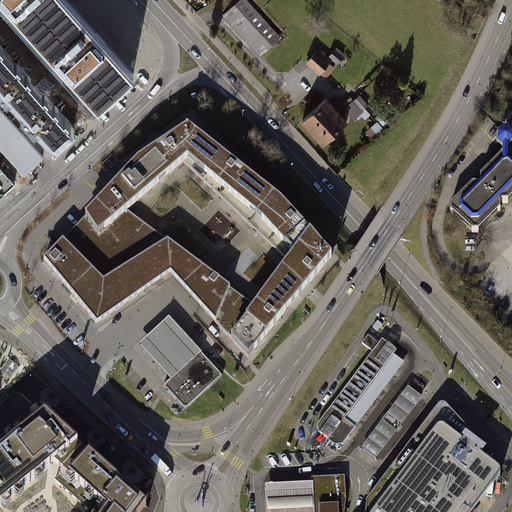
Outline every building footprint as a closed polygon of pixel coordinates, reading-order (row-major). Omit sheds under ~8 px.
[(76,0),(12,0),(102,97),(137,66),(76,0)] [(246,0),(240,0),(224,15),(259,54),(279,36),(246,0)] [(0,33),(0,71),(56,134),(75,118),(0,33)] [(337,46),(328,57),(332,60),(337,64),(346,54),(337,46)] [(318,48),(305,62),(319,74),(321,72),(330,62),(332,60),(328,57),(318,48)] [(330,62),(321,72),(326,77),(335,67),(330,62)] [(340,105),(354,120),(357,117),(362,122),(371,114),(365,107),(368,104),(359,94),(354,99),(350,95),(340,105)] [(326,98),(302,120),(323,143),(347,121),(326,98)] [(0,143),(25,171),(45,154),(0,104),(0,143)] [(377,120),(365,131),(372,140),(385,130),(377,120)] [(138,161),(85,216),(98,237),(128,212),(186,162),(259,220),(293,255),(254,306),(229,339),(248,358),(282,316),(310,282),(331,256),(297,219),(274,194),(187,128),(164,144),(138,161)] [(503,150),(503,155),(450,208),(475,234),(511,196),(511,159),(508,156),(508,150),(511,146),(511,132),(509,129),(503,129),(497,136),(497,144),(503,150)] [(0,193),(17,179),(0,160),(0,193)] [(85,216),(62,239),(103,282),(167,241),(128,212),(98,237),(85,216)] [(62,239),(43,260),(96,323),(169,272),(217,323),(230,287),(167,241),(103,282),(62,239)] [(254,306),(230,287),(217,323),(229,339),(254,306)] [(138,345),(170,380),(200,352),(201,351),(169,316),(138,345)] [(396,351),(382,340),(379,343),(368,335),(362,343),(373,352),(317,425),(318,433),(334,445),(343,445),(405,363),(394,355),(396,351)] [(200,352),(170,380),(163,386),(185,409),(222,376),(200,352)] [(409,388),(363,449),(375,458),(421,397),(409,388)] [(365,511),(471,511),(500,474),(500,471),(498,467),(462,440),(470,431),(442,402),(366,501),(365,511)] [(24,431),(0,449),(26,484),(51,465),(54,463),(78,444),(44,415),(24,431)] [(80,447),(78,444),(54,463),(58,466),(62,470),(55,480),(88,510),(86,511),(143,511),(147,507),(88,454),(80,447)] [(0,505),(1,505),(26,484),(0,449),(0,505)] [(344,511),(346,499),(345,476),(312,477),(312,482),(313,511),(344,511)] [(313,511),(312,482),(290,483),(265,484),(266,511),(313,511)]
